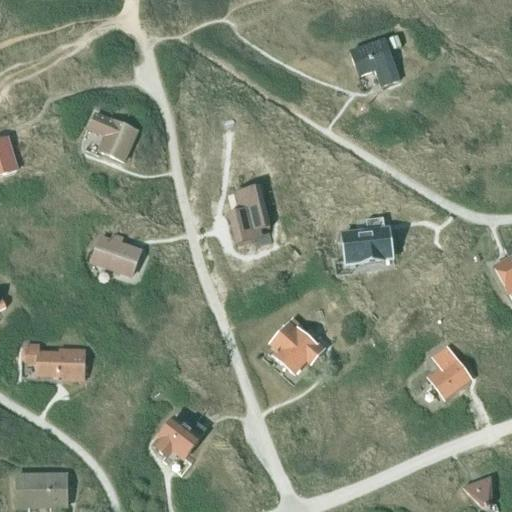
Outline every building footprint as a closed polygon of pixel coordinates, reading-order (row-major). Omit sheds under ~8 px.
[(393,53),(400,51),(396,39),(388,42),(393,53)] [(399,83),(385,43),(349,56),(358,80),(374,74),(380,90),(399,83)] [(109,124),(95,117),(88,132),(105,140),(99,155),(123,165),(136,135),(110,123),(109,124)] [(0,177),(16,173),(6,142),(0,143),(0,177)] [(248,220),(229,225),(237,255),(237,257),(258,252),(256,243),(272,239),(262,197),(243,202),(248,220)] [(367,236),(340,240),(343,265),(344,270),(363,267),(380,265),(395,263),(394,256),(391,233),(384,234),(382,221),(365,223),(367,236)] [(119,248),(121,242),(112,238),(110,244),(100,241),(91,266),(131,280),(140,255),(119,248)] [(509,262),(493,271),(508,297),(511,294),(511,247),(503,252),(509,262)] [(312,368),(323,354),(299,333),(301,330),(292,321),(269,346),(277,353),(275,356),(276,358),(273,361),(293,377),(306,362),(312,368)] [(59,357),(38,356),(38,348),(26,348),(25,365),(37,365),(37,378),(62,379),(62,383),(83,384),(84,354),(60,353),(59,357)] [(444,403),(470,384),(445,351),(432,361),(441,372),(428,382),(444,403)] [(189,434),(173,422),(151,451),(161,458),(167,450),(183,463),(200,442),(199,442),(205,435),(194,427),(189,434)] [(16,510),(66,510),(66,479),(16,479),(16,510)] [(481,511),(482,511),(491,509),(490,481),(461,491),(481,511)]
